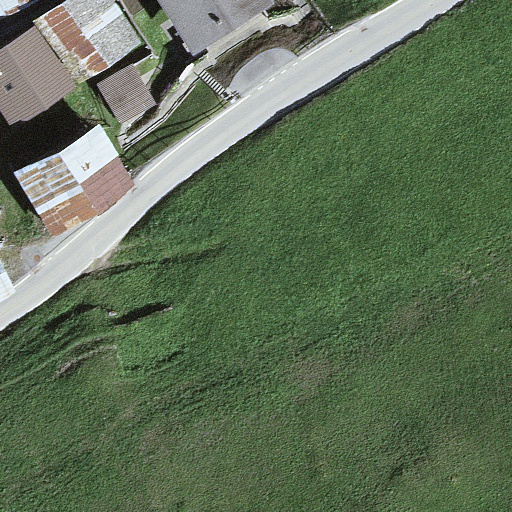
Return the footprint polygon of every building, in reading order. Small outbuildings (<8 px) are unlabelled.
[(0,0),(0,4),(3,10),(21,0),(0,0)] [(109,0),(71,0),(43,19),(79,72),(134,36),(109,0)] [(160,0),(189,45),(262,0),(160,0)] [(30,24),(0,43),(0,99),(13,120),(69,84),(30,24)] [(124,60),(88,93),(119,127),(155,95),(124,60)] [(85,120),(10,170),(43,219),(118,169),(85,120)]
